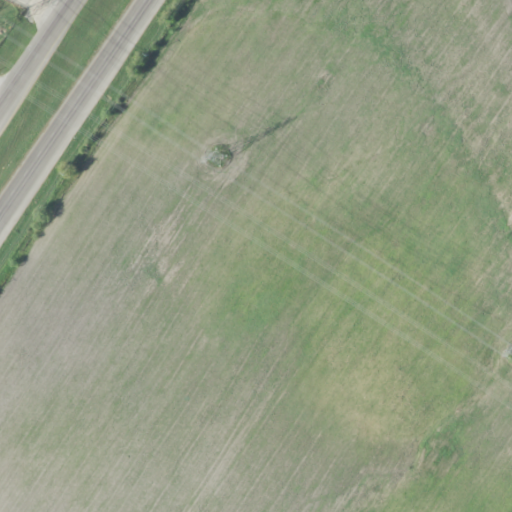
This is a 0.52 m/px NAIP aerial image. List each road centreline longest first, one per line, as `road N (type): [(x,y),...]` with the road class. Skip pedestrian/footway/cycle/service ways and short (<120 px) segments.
road 1 (primary): [(0,209),(144,0)]
road 2 (primary): [(74,0),(0,107)]
